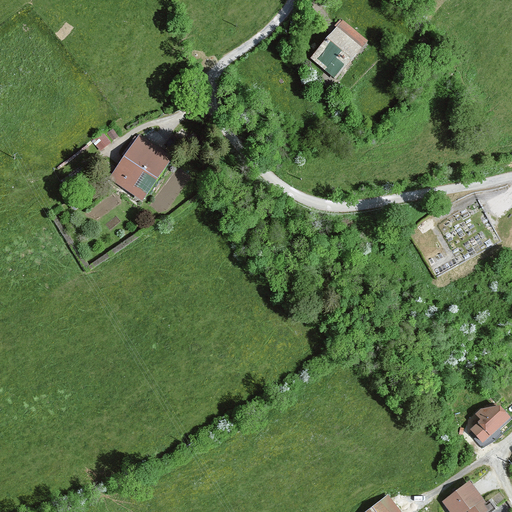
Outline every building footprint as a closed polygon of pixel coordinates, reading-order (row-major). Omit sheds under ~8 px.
[(340,26),(314,56),(336,76),(365,43),(343,23),(340,26)] [(103,128),(92,137),(100,147),(111,138),(103,128)] [(139,137),(112,175),(143,198),(171,160),(139,137)] [(174,137),(167,143),(176,154),(183,148),(174,137)] [(510,417),(500,407),(482,411),(478,415),(483,420),(472,430),(482,442),(510,417)] [(463,511),(468,509),(470,511),(483,511),(486,510),(482,504),(483,503),(469,484),(444,502),(451,511),(463,511)] [(367,511),(400,511),(397,508),(395,510),(386,498),(367,511)]
